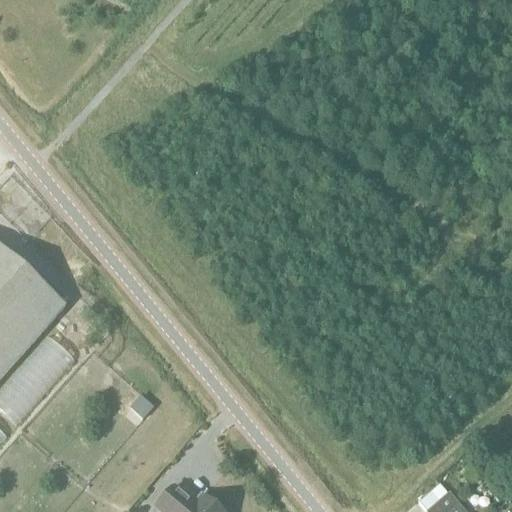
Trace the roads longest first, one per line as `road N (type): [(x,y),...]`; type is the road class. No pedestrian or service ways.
road 1 (unclassified): [(315,511),(0,124)]
road 2 (track): [(511,394),(370,511)]
